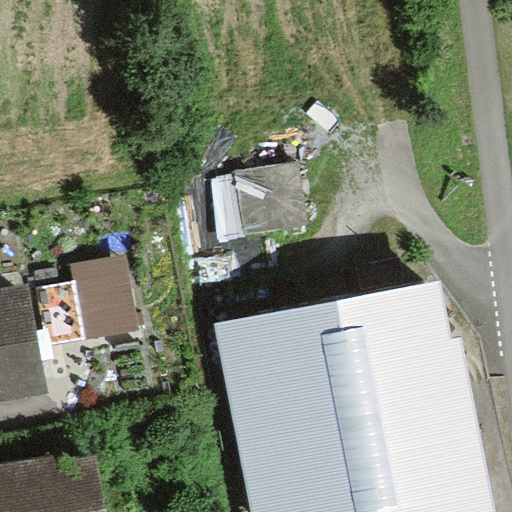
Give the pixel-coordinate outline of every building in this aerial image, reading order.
[(315,221),(306,161),(237,171),(245,231),(315,221)] [(79,272),(95,338),(139,328),(123,261),(79,272)] [(254,511),(496,511),(464,340),(450,343),(438,282),(218,323),(254,511)] [(30,283),(0,287),(0,395),(46,389),(30,283)] [(0,511),(105,511),(91,437),(0,453),(0,511)]
